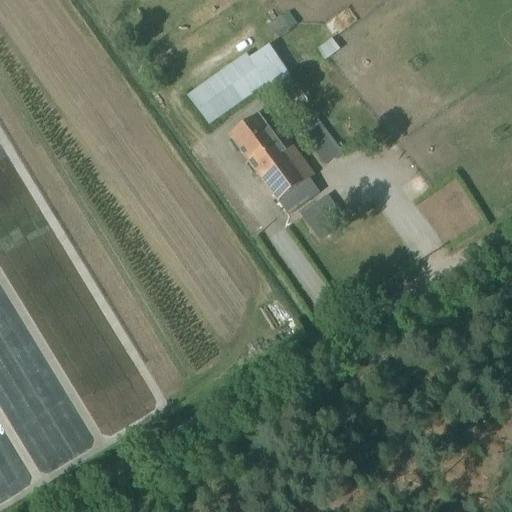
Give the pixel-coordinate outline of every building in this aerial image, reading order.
[(279,109),(301,93),(269,49),(250,62),(246,57),(187,100),(209,129),(264,89),(279,109)] [(260,117),(229,139),(289,220),(319,197),(310,184),(315,180),(288,142),(282,147),(260,117)] [(318,124),(301,138),(325,169),(342,156),(318,124)] [(420,205),(446,244),(484,219),(458,179),(420,205)] [(314,208),(301,218),(320,244),(333,234),(314,208)]
